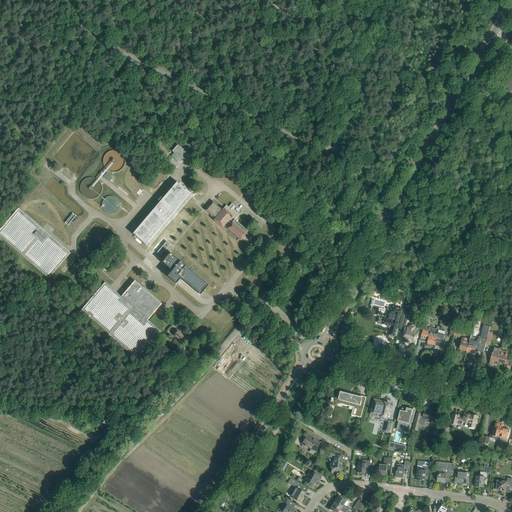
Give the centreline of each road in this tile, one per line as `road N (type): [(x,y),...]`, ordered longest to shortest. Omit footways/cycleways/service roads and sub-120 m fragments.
road 1 (tertiary): [(321,342),(511,3)]
road 2 (track): [(336,155),(98,41),(68,0)]
road 3 (unknown): [(115,17),(159,22),(189,15),(209,57),(321,97)]
road 4 (tertiary): [(511,404),(328,355)]
road 5 (track): [(336,155),(345,183),(318,232),(266,295)]
road 6 (track): [(336,155),(393,0)]
road 7 (unclassified): [(160,413),(0,408)]
road 8 (tertiary): [(229,490),(309,361)]
road 9 (unclassified): [(160,413),(253,311)]
road 10 (track): [(72,511),(160,413)]
